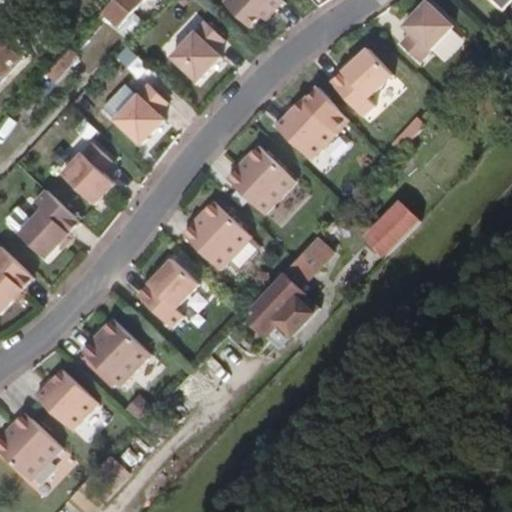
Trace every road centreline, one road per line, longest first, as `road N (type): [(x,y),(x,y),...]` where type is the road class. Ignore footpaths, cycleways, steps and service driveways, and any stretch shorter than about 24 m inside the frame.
road 1 (residential): [(0,367),(52,324),(267,68),(366,0)]
road 2 (unknown): [(110,511),(252,363)]
